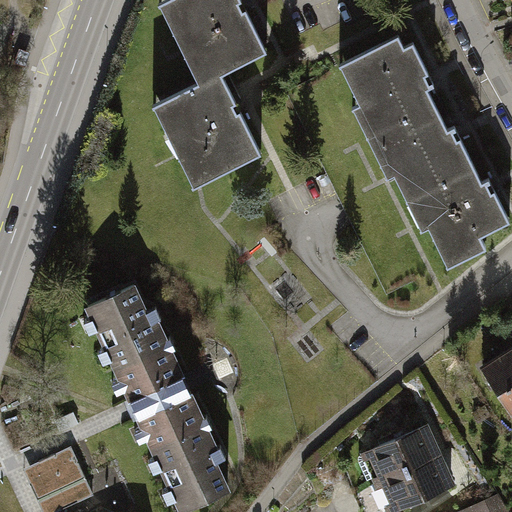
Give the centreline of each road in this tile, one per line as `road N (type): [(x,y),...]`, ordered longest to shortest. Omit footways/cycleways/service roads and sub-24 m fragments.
road 1 (secondary): [(0,272),(100,0)]
road 2 (residential): [(303,225),(326,266),(392,335),(427,326),(511,259)]
